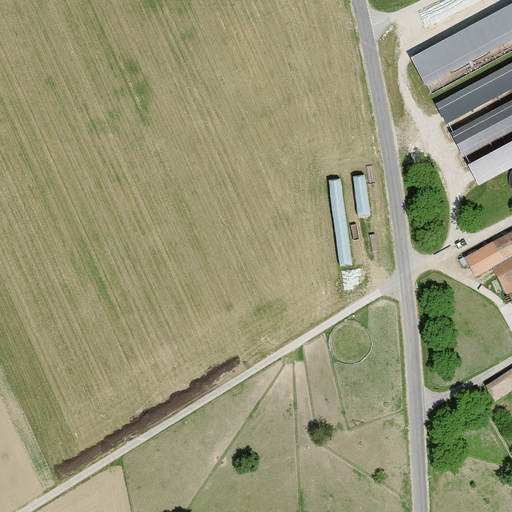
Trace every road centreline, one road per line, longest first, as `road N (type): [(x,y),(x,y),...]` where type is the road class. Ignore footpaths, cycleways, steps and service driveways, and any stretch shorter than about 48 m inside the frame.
road 1 (track): [(511,323),(493,295),(430,260),(20,511)]
road 2 (residential): [(359,0),(393,176),(423,511)]
road 3 (track): [(450,250),(449,156),(413,127),(406,47),(498,0)]
